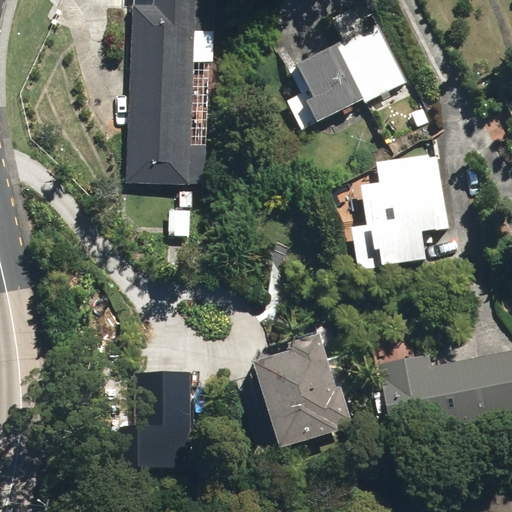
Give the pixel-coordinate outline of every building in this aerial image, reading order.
[(131,0),(126,184),(188,186),(193,0),(131,0)] [(283,74),(311,129),(400,85),(373,30),(283,74)] [(445,232),(433,158),(375,167),(379,189),(350,194),(363,274),(421,264),(416,237),(445,232)] [(242,369),(269,457),(339,435),(312,348),(242,369)] [(511,354),(378,380),(390,444),(511,420),(511,354)] [(107,462),(195,460),(193,374),(142,376),(143,424),(106,425),(107,462)]
